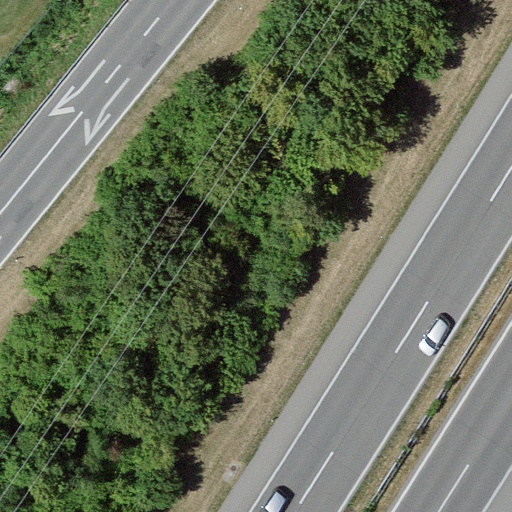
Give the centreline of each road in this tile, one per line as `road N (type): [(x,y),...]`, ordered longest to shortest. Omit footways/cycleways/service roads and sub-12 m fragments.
road 1 (motorway): [(511,168),(295,511)]
road 2 (motorway): [(174,0),(0,214)]
road 3 (motorway): [(439,511),(511,397)]
